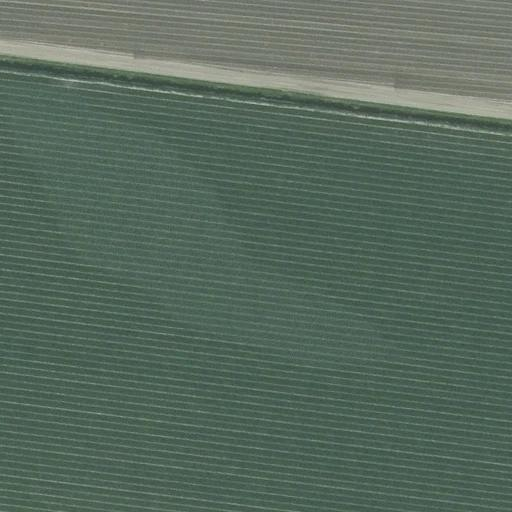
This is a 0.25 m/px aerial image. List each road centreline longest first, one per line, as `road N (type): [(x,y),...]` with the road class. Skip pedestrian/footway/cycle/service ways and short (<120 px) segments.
road 1 (track): [(0,50),(511,118)]
road 2 (track): [(0,76),(511,139)]
